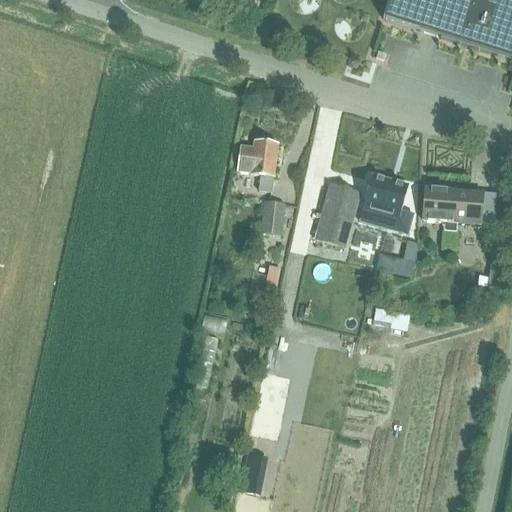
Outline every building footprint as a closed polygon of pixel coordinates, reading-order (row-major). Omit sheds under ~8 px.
[(259,0),(257,11),(316,24),(321,0),(259,0)] [(327,8),(323,32),(360,38),(363,17),(353,16),(355,0),(342,0),(341,10),(327,8)] [(511,0),(389,0),(382,22),(511,63),(511,0)] [(260,178),(258,194),(271,196),(273,180),(277,148),(254,145),(253,152),(241,151),(237,175),(250,177),(260,178)] [(370,179),(358,225),(407,238),(413,217),(401,214),(408,190),(370,179)] [(344,249),(357,196),(329,189),(316,242),(344,249)] [(444,226),(442,250),(455,251),(456,235),(455,235),(456,227),(479,229),(481,196),(425,191),(422,224),(444,226)] [(264,205),(260,237),(280,239),(284,208),(264,205)] [(269,269),(265,289),(274,291),(279,271),(269,269)] [(375,311),(372,326),(382,328),(385,313),(375,311)]
